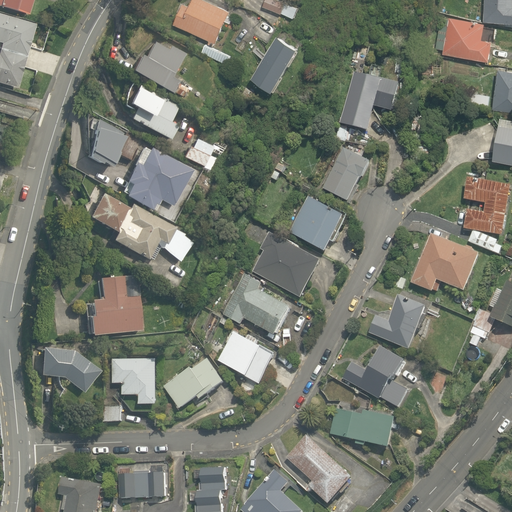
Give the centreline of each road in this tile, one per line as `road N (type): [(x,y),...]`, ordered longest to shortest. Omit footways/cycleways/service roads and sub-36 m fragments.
road 1 (residential): [(21,444),(256,433),(305,381),(379,237),(379,207)]
road 2 (residential): [(112,0),(86,39),(64,97),(7,333)]
road 3 (secondary): [(413,511),(511,390)]
